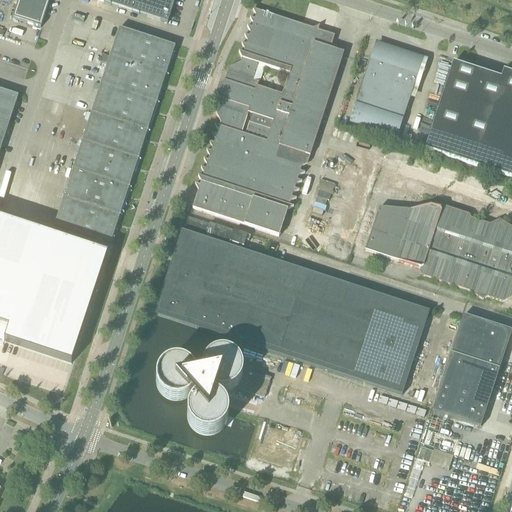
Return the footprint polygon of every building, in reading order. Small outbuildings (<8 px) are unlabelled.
[(18,0),(13,19),(41,28),(50,0),(18,0)] [(91,0),(164,23),(167,25),(175,0),(91,0)] [(198,191),(192,209),(216,216),(279,237),(281,232),(285,216),(287,211),(294,208),(289,206),(290,202),(296,199),(292,198),(293,194),(299,191),(295,189),(296,185),(302,182),(297,181),(299,177),(305,174),(300,172),(301,168),(307,165),(312,152),(314,145),(342,58),(344,54),(330,49),(335,36),(331,35),(318,31),(319,26),(313,29),(254,10),(253,10),(255,16),(254,20),(250,18),(253,24),(251,28),(247,27),(250,33),(249,37),(244,35),(247,42),(246,45),(241,44),(244,50),(243,54),(239,52),(241,58),(240,63),(229,68),(227,73),(223,86),(227,88),(225,94),(221,93),(215,112),(221,123),(219,127),(215,125),(218,131),(216,135),(212,134),(215,140),(214,144),(209,142),(212,149),(211,152),(206,151),(209,157),(208,161),(203,159),(206,166),(205,169),(201,168),(204,174),(202,178),(198,176),(201,183),(200,186),(195,185),(197,189),(198,191)] [(175,48),(118,29),(109,57),(166,76),(175,48)] [(397,138),(402,123),(418,75),(417,75),(421,63),(408,58),(409,57),(376,46),(371,60),(370,59),(355,107),(350,122),(397,138)] [(166,76),(109,57),(100,85),(157,104),(166,76)] [(511,74),(503,72),(501,80),(453,64),(425,150),(511,178),(511,74)] [(157,104),(100,85),(91,114),(147,132),(157,104)] [(0,90),(0,153),(18,97),(0,90)] [(91,114),(82,142),(138,160),(145,140),(147,132),(91,114)] [(338,128),(334,140),(357,147),(360,136),(338,128)] [(389,144),(366,137),(364,143),(387,150),(389,144)] [(138,160),(82,142),(73,170),(129,189),(136,168),(138,160)] [(73,170),(63,198),(120,217),(126,199),(127,196),(129,189),(73,170)] [(317,197),(329,201),(331,196),(319,192),(317,197)] [(118,224),(120,217),(63,198),(54,227),(111,245),(118,224)] [(182,229),(183,230),(205,237),(205,239),(229,246),(233,232),(209,224),(209,225),(186,218),(186,217),(182,229)] [(0,340),(71,364),(107,255),(0,219),(0,340)] [(420,341),(420,340),(429,313),(182,232),(173,259),(154,315),(232,341),(228,354),(230,354),(232,355),(237,342),(241,343),(237,357),(272,368),(276,355),(402,396),(420,341)] [(463,316),(451,355),(499,370),(511,332),(463,316)] [(235,389),(236,388),(236,387),(238,386),(239,384),(240,382),(241,381),(241,379),(242,377),(242,375),(242,374),(242,372),(242,369),(242,368),(241,367),(240,364),(238,361),(237,359),(236,358),(234,357),(232,355),(230,354),(228,354),(226,353),(223,353),(221,353),(218,353),(216,353),(213,354),(211,355),(209,357),(207,359),(206,360),(204,362),(203,365),(202,367),(202,369),(201,372),(201,374),(202,377),(196,378),(195,375),(194,373),(192,371),(191,369),(189,367),(187,366),(184,364),(182,363),(179,363),(177,363),(174,363),(171,363),(169,364),(166,365),(164,366),(162,368),(160,369),(159,371),(157,374),(156,376),(156,379),(155,381),(155,384),(155,386),(156,389),(157,391),(158,394),(159,396),(161,398),(163,400),(165,401),(168,402),(170,403),(173,404),(175,404),(178,404),(180,403),(183,403),(185,402),(187,400),(190,399),(193,403),(191,405),(190,407),(189,409),(188,411),(187,414),(187,417),(187,419),(187,422),(187,424),(188,427),(190,429),(191,431),(193,433),(195,435),(197,436),(199,437),(202,438),(205,439),(207,439),(210,439),(212,438),(215,437),(217,436),(219,435),(221,433),(223,431),(225,429),(226,427),(227,424),(228,422),(228,419),(228,417),(228,414),(227,413),(227,411),(225,408),(224,405),(222,403),(220,401),(217,400),(214,399),(216,393),(219,393),(221,394),(224,394),(226,393),(228,393),(230,392),(233,391),(235,389)] [(432,413),(480,428),(499,370),(451,355),(432,413)] [(271,378),(242,369),(242,371),(242,372),(242,373),(242,374),(242,375),(242,377),(242,378),(241,379),(241,380),(241,381),(240,382),(239,384),(238,385),(238,386),(237,387),(236,387),(236,388),(235,389),(264,399),(271,378)] [(421,448),(418,460),(429,464),(433,452),(421,448)]
